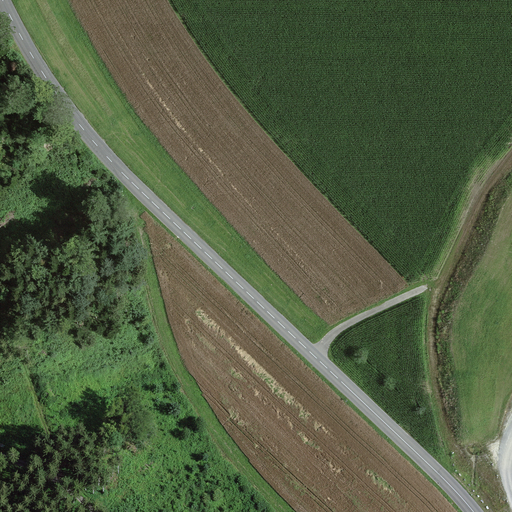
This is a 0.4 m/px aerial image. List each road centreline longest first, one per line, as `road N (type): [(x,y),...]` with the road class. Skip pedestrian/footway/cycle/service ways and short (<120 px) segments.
road 1 (tertiary): [(474,511),(70,116),(2,0)]
road 2 (track): [(423,288),(341,328),(312,354)]
